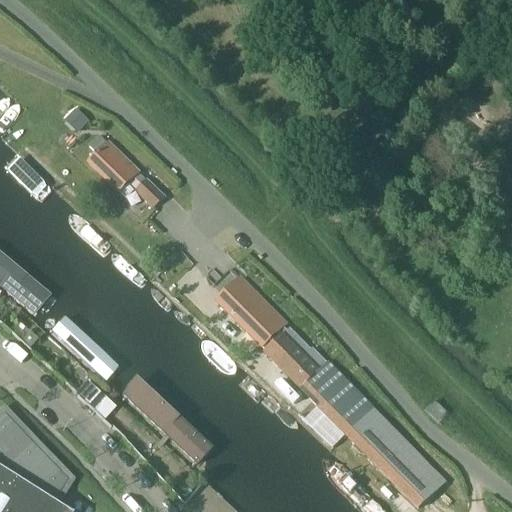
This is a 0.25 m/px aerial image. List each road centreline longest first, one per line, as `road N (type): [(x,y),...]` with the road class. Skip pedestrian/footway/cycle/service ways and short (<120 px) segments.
road 1 (unclassified): [(4,0),(313,300),(428,430),(511,498)]
road 2 (unclassified): [(160,511),(0,356)]
